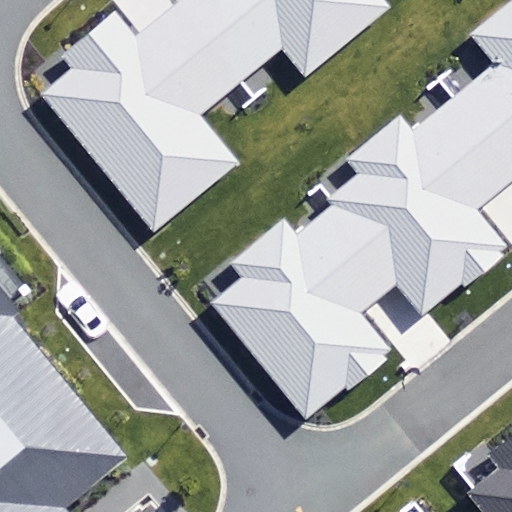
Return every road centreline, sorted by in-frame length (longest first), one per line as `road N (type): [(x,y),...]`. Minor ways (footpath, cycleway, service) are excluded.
road 1 (residential): [(0,128),(304,500)]
road 2 (residential): [(304,500),(511,334)]
